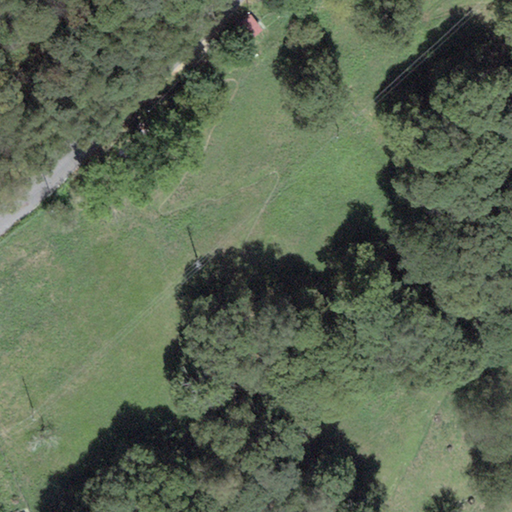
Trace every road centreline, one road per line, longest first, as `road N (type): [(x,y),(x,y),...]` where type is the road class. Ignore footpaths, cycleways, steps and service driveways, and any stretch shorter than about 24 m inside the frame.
road 1 (tertiary): [(0,221),(230,0)]
road 2 (track): [(511,125),(419,159),(511,59)]
road 3 (track): [(511,10),(476,5),(419,21),(444,0)]
